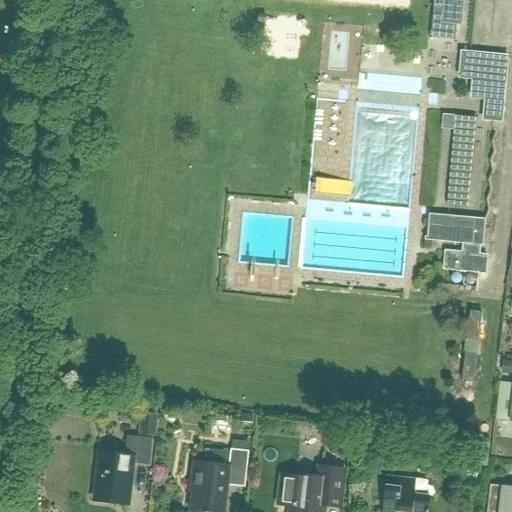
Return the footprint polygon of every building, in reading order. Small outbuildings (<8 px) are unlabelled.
[(443,0),(441,25),(462,27),(464,0),(443,0)] [(502,124),(508,57),(462,52),(458,80),(486,82),(482,122),(502,124)] [(477,145),(478,114),(462,113),(461,145),(477,145)] [(483,246),(486,220),(429,215),(427,238),(425,238),(425,241),(483,246)] [(486,275),(488,256),(462,254),(460,272),(486,275)] [(511,363),(504,362),(502,373),(511,374),(511,363)] [(156,414),(142,412),(139,435),(153,436),(156,414)] [(239,413),(238,422),(252,424),(253,414),(239,413)] [(149,465),(152,440),(127,437),(125,456),(114,455),(113,462),(99,461),(95,497),(110,498),(109,503),(128,505),(130,491),(127,491),(128,482),(131,482),(133,463),(149,465)] [(467,465),(487,468),(490,446),(469,443),(467,465)] [(224,511),(227,486),(244,488),(248,452),(231,450),(231,453),(206,450),(204,463),(193,462),(191,485),(194,485),(190,511),(224,511)] [(340,502),(343,470),(321,468),(320,478),(296,476),(296,478),(281,476),(277,506),(290,507),(289,511),(324,511),(326,501),(340,502)] [(428,511),(430,497),(415,495),(416,480),(387,476),(382,511),(428,511)] [(511,511),(511,488),(502,488),(499,511),(511,511)]
